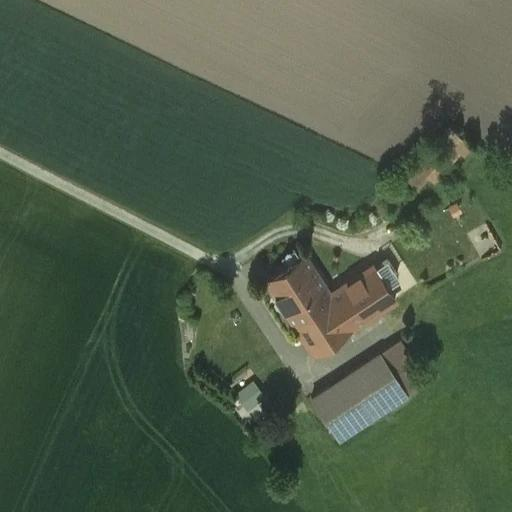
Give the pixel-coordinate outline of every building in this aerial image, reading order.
[(448,127),(403,178),(414,188),(451,145),(459,136),(448,127)] [(459,136),(451,145),(462,155),(470,146),(459,136)] [(492,221),(471,230),(482,254),(503,245),(492,221)] [(331,294),(305,253),(265,280),(314,354),(354,328),(353,327),(395,299),(384,282),(373,266),(331,294)] [(384,282),(397,273),(387,257),(373,266),(384,282)] [(401,338),(312,396),(339,438),(428,380),(401,338)] [(255,379),(237,393),(246,406),(265,392),(255,379)]
